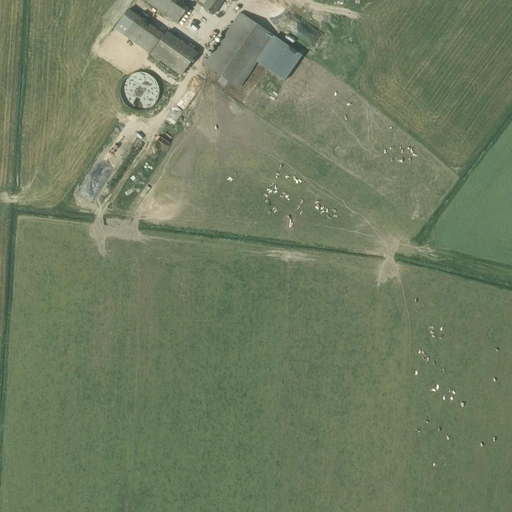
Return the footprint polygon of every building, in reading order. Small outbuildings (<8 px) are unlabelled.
[(187,6),(178,0),(147,0),(146,2),(176,23),(187,6)] [(207,0),(203,8),(213,15),(223,0),(207,0)] [(275,37),(240,13),(204,65),(239,89),(275,37)] [(197,53),(167,31),(150,54),(181,76),(197,53)] [(122,96),(149,104),(156,80),(129,72),(122,96)] [(175,93),(162,83),(152,97),(165,107),(175,93)] [(92,206),(97,189),(80,184),(75,201),(92,206)] [(136,209),(148,189),(144,186),(132,207),(136,209)]
